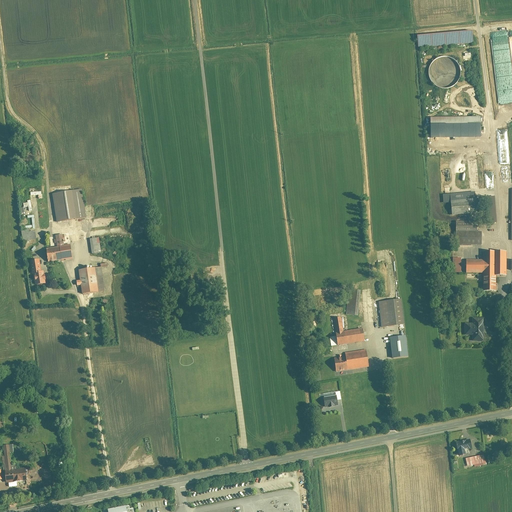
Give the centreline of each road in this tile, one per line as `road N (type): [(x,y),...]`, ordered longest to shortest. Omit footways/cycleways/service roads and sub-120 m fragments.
road 1 (tertiary): [(24,511),(511,415)]
road 2 (track): [(194,0),(245,467)]
